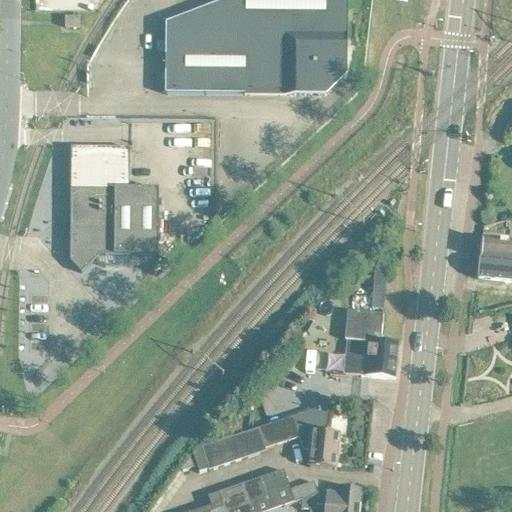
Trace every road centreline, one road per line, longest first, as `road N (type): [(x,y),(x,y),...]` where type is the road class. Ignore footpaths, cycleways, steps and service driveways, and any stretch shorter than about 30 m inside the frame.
road 1 (tertiary): [(407,511),(461,0)]
road 2 (unknown): [(5,96),(284,116)]
road 3 (unclassified): [(0,171),(7,0)]
